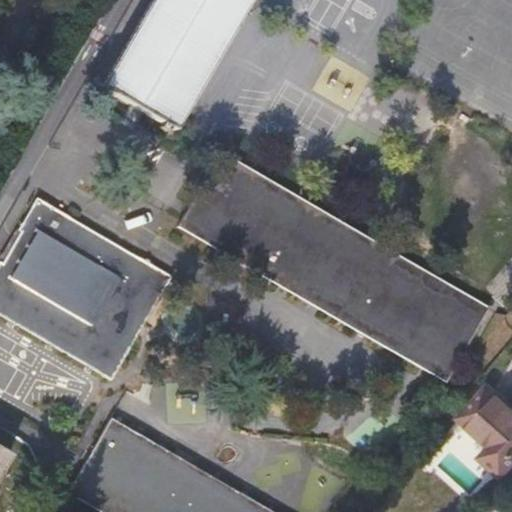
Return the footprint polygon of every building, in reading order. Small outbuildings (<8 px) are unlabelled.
[(250,0),(148,0),(97,87),(159,123),(157,128),(165,133),(168,128),(173,131),(250,0)] [(176,227),(439,381),(480,310),(218,156),(176,227)] [(0,316),(108,380),(170,276),(38,198),(18,230),(20,233),(2,263),(0,263),(0,316)] [(511,396),(491,379),(457,419),(487,445),(473,461),(451,442),(432,465),(479,505),(511,466),(511,396)] [(273,511),(109,417),(67,492),(101,511),(273,511)] [(0,473),(10,456),(0,450),(0,473)]
